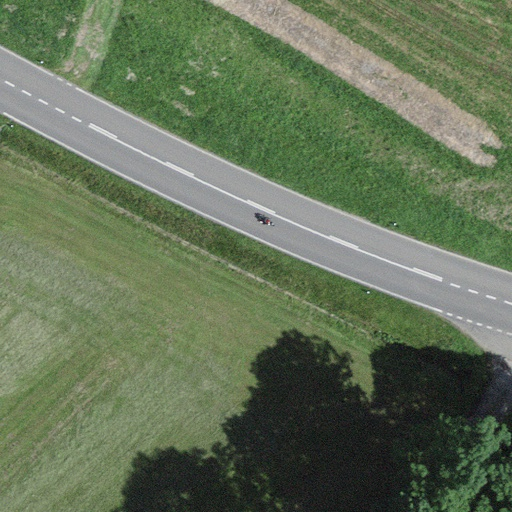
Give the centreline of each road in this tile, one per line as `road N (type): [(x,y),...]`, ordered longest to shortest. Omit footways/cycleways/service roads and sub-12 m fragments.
road 1 (secondary): [(511,302),(299,225),(0,78)]
road 2 (track): [(511,381),(399,511)]
